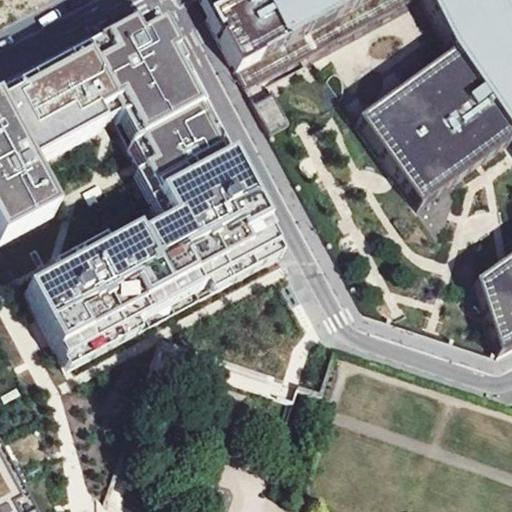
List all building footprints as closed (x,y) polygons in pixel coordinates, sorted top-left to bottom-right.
[(194,0),(198,8),(243,93),(417,1),(456,55),(362,122),(424,209),(511,145),(511,272),(509,275),(504,268),(477,287),(478,291),(480,289),(497,320),(492,323),(486,324),(496,362),(511,353),(511,91),(510,89),(511,87),(511,42),(489,0),(194,0)] [(0,247),(50,221),(25,174),(97,136),(90,123),(106,115),(113,127),(123,122),(136,146),(124,153),(165,230),(134,246),(131,240),(21,299),(62,377),(277,262),(225,165),(203,177),(177,129),(199,117),(149,23),(148,23),(111,43),(73,63),(29,87),(7,99),(0,102),(0,247)] [(270,97),(251,108),(267,139),(287,129),(270,97)] [(199,117),(177,129),(203,177),(225,165),(199,117)] [(480,289),(478,291),(486,324),(492,323),(497,320),(480,289)] [(1,467),(0,467),(0,483),(14,509),(22,505),(1,467)] [(0,511),(15,511),(14,509),(0,483),(0,511)]
